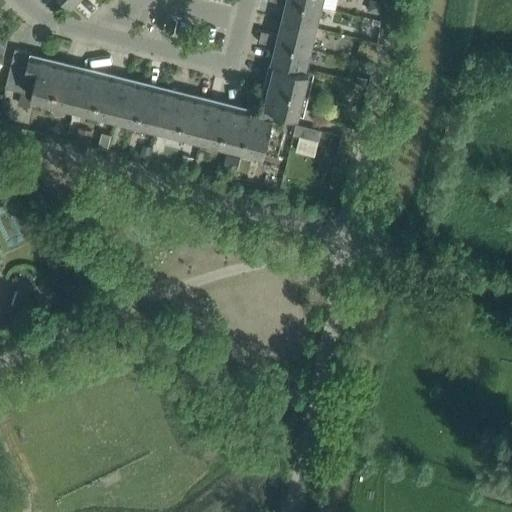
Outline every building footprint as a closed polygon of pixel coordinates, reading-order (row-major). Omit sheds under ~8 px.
[(317,26),(322,5),(302,0),(278,0),(286,2),(282,17),(317,26)] [(311,47),(317,26),(282,17),(278,33),(261,29),(260,34),(311,47)] [(306,68),(311,47),(260,34),(259,39),(276,43),(272,60),(275,61),(309,69),(309,68),(306,68)] [(30,56),(32,51),(15,47),(5,86),(22,90),(19,103),(30,105),(33,93),(278,154),(287,120),(30,56)] [(299,112),(309,69),(275,61),(264,104),(299,112)] [(294,133),(311,137),(313,127),(296,123),(294,133)] [(313,127),(311,137),(319,139),(322,129),(313,127)] [(487,491),(496,494),(500,481),(491,479),(487,491)]
